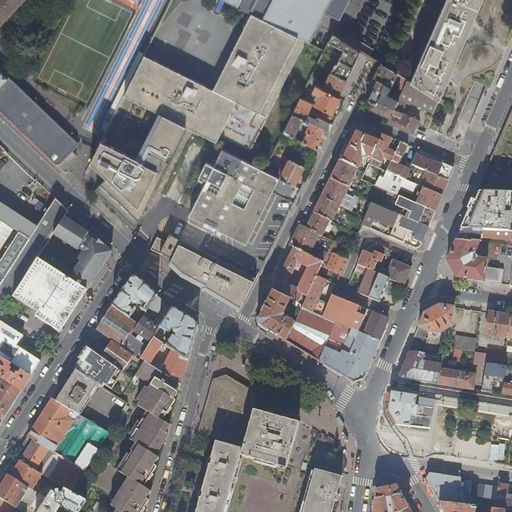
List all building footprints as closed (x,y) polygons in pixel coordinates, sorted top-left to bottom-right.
[(0,0),(0,110),(55,163),(58,164),(61,164),(62,163),(66,159),(73,151),(78,146),(79,145),(78,143),(9,77),(7,79),(0,72),(0,25),(24,0),(0,0)] [(325,12),(340,19),(349,0),(224,0),(252,14),(306,41),(309,43),(325,12)] [(444,0),(410,82),(439,100),(481,0),(444,0)] [(240,78),(213,132),(250,151),(306,41),(252,14),(213,90),(218,93),(229,72),(240,78)] [(346,81),(361,51),(333,33),(329,42),(343,49),(336,61),(338,62),(337,64),(335,63),(331,73),(346,81)] [(124,96),(144,56),(145,54),(140,52),(102,128),(106,131),(124,96)] [(156,62),(144,56),(124,96),(136,102),(156,62)] [(95,190),(127,219),(138,207),(136,205),(149,190),(153,192),(167,165),(165,164),(169,155),(172,156),(186,128),(192,116),(191,116),(206,87),(156,62),(136,102),(160,114),(137,159),(113,148),(100,173),(106,178),(95,190)] [(387,94),(397,73),(380,63),(369,85),(374,87),(369,98),(367,97),(366,100),(367,101),(370,108),(390,117),(398,100),(387,94)] [(209,139),(213,132),(240,78),(229,72),(218,93),(213,90),(206,87),(191,116),(192,116),(186,128),(209,139)] [(331,73),(322,90),(338,98),(346,81),(331,73)] [(407,101),(433,113),(439,100),(410,82),(408,80),(398,100),(390,117),(388,123),(413,134),(419,120),(406,114),(404,119),(401,118),(403,113),(402,112),(407,101)] [(320,96),(315,106),(332,114),(340,99),(338,98),(322,90),(314,86),(311,92),(320,96)] [(332,114),(315,106),(300,98),(293,114),(302,119),(310,123),(329,132),(337,117),(332,114)] [(295,134),(302,119),(293,114),(284,132),(301,141),(313,147),(320,150),(329,132),(310,123),(306,130),(307,132),(308,132),(305,139),(295,134)] [(440,122),(431,118),(427,128),(436,132),(440,122)] [(356,129),(341,160),(358,169),(363,159),(365,159),(367,157),(371,159),(372,158),(380,140),(356,129)] [(384,157),(392,161),(396,152),(388,148),(393,138),(383,134),(380,140),(372,158),(382,162),(384,157)] [(310,155),(313,147),(301,141),(297,148),(310,155)] [(90,163),(100,173),(113,148),(101,142),(92,160),(90,163)] [(403,158),(408,145),(401,142),(396,152),(392,161),(387,172),(406,180),(412,165),(413,162),(410,161),(409,164),(406,162),(405,167),(397,163),(400,157),(403,158)] [(289,196),(294,186),(280,179),(221,149),(187,219),(188,220),(191,214),(205,221),(203,224),(214,229),(215,229),(217,228),(238,238),(258,196),(268,200),(274,188),(289,196)] [(78,156),(73,151),(66,159),(70,163),(78,156)] [(443,163),(418,152),(413,162),(412,165),(424,170),(428,172),(449,181),(453,171),(442,166),(443,163)] [(290,159),(280,179),(294,186),(304,165),(290,159)] [(341,160),(332,179),(348,188),(358,169),(341,160)] [(399,196),(402,189),(406,180),(387,172),(369,164),(362,179),(399,196)] [(423,173),(424,170),(412,165),(406,180),(417,184),(418,182),(416,181),(420,172),(423,173)] [(419,182),(418,185),(420,186),(423,187),(443,196),(449,181),(428,172),(423,184),(419,182)] [(332,179),(324,195),(340,203),(348,188),(332,179)] [(413,194),(417,184),(406,180),(402,189),(413,194)] [(420,196),(417,203),(436,212),(443,196),(423,187),(421,194),(418,193),(417,195),(420,196)] [(153,192),(149,190),(136,205),(138,207),(127,219),(135,227),(153,192)] [(324,195),(316,210),(331,217),(333,218),(340,203),(324,195)] [(410,215),(409,219),(429,228),(436,212),(417,203),(399,196),(397,202),(411,208),(410,209),(412,210),(411,213),(409,212),(409,214),(410,215)] [(0,316),(7,306),(13,297),(36,260),(37,259),(54,234),(61,223),(65,218),(69,211),(57,199),(38,228),(30,240),(20,233),(0,263),(0,316)] [(0,203),(0,220),(20,233),(30,240),(38,228),(0,203)] [(399,215),(372,203),(363,224),(371,228),(375,219),(394,227),(399,215)] [(489,225),(493,205),(478,204),(469,225),(489,225)] [(511,205),(493,205),(489,225),(511,225),(511,205)] [(356,213),(345,208),(339,222),(350,227),(356,213)] [(316,210),(307,228),(320,234),(322,235),(331,217),(316,210)] [(412,238),(423,242),(429,228),(409,219),(399,215),(394,227),(390,237),(406,244),(411,232),(414,233),(412,238)] [(69,228),(73,223),(65,218),(61,223),(69,228)] [(62,240),(69,228),(61,223),(54,234),(62,240)] [(87,239),(88,237),(90,234),(73,223),(69,228),(87,239)] [(309,255),(320,234),(307,228),(300,225),(290,245),(295,247),(309,255)] [(82,247),(87,239),(69,228),(62,240),(79,251),(82,247)] [(511,231),(461,229),(457,241),(480,242),(482,242),(482,239),(493,239),(493,240),(511,240),(511,231)] [(158,237),(151,249),(172,260),(185,266),(180,276),(204,289),(203,290),(240,313),(256,279),(170,235),(166,242),(158,237)] [(88,251),(93,243),(89,241),(85,249),(88,251)] [(334,241),(333,241),(331,247),(329,250),(333,252),(338,254),(342,245),(334,241)] [(475,254),(480,242),(457,241),(448,261),(457,277),(502,284),(504,269),(487,267),(488,259),(478,258),(475,254)] [(91,253),(96,245),(93,243),(88,251),(91,253)] [(111,252),(103,244),(102,246),(98,243),(97,243),(96,245),(110,254),(111,252)] [(377,249),(388,253),(390,249),(379,244),(377,249)] [(96,245),(91,253),(89,255),(88,254),(71,280),(87,291),(110,254),(96,245)] [(317,276),(322,266),(324,262),(309,255),(295,247),(273,290),(298,303),(303,294),(308,296),(312,287),(317,276)] [(333,252),(329,250),(328,253),(324,262),(322,266),(327,268),(333,252)] [(374,254),(364,250),(358,264),(370,270),(374,271),(376,266),(379,267),(381,262),(382,262),(385,255),(376,251),(374,254)] [(333,252),(327,268),(330,269),(341,274),(348,259),(338,254),(333,252)] [(35,317),(60,332),(87,291),(71,280),(37,259),(36,260),(13,297),(38,313),(35,317)] [(172,260),(169,266),(180,276),(185,266),(172,260)] [(388,271),(382,268),(379,274),(404,285),(412,268),(393,260),(388,271)] [(362,271),(367,274),(367,273),(368,274),(370,270),(358,264),(356,268),(353,275),(359,277),(362,271)] [(327,268),(322,266),(317,276),(325,279),(330,269),(327,268)] [(379,274),(377,273),(374,271),(370,270),(368,274),(367,273),(367,274),(359,293),(369,297),(378,278),(379,274)] [(387,285),(402,291),(404,285),(379,274),(378,278),(369,297),(371,298),(380,302),(387,285)] [(320,296),(327,280),(325,279),(317,276),(312,287),(308,296),(307,298),(304,304),(309,306),(307,310),(321,316),(323,316),(330,301),(320,296)] [(141,308),(147,312),(157,295),(154,291),(139,277),(131,278),(113,306),(131,318),(137,308),(134,306),(135,304),(137,304),(138,304),(139,303),(143,305),(141,308)] [(261,325),(286,341),(299,315),(303,306),(298,303),(273,290),(259,318),(261,325)] [(360,328),(368,309),(363,307),(332,294),(330,301),(323,316),(323,317),(321,316),(307,310),(309,306),(304,304),(303,306),(299,315),(286,341),(334,370),(341,353),(326,347),(329,338),(345,345),(352,329),(380,341),(387,325),(387,317),(370,310),(367,319),(370,320),(365,331),(360,328)] [(153,323),(166,303),(157,295),(147,312),(139,323),(132,334),(149,345),(151,343),(148,341),(149,340),(138,334),(139,333),(152,341),(155,336),(156,335),(157,333),(161,328),(153,323)] [(452,326),(455,307),(440,305),(425,313),(409,351),(419,353),(422,353),(428,339),(425,338),(428,331),(437,335),(452,326)] [(113,306),(97,330),(109,338),(114,340),(121,345),(135,354),(137,356),(142,349),(145,352),(149,345),(132,334),(139,323),(131,318),(113,306)] [(166,339),(157,333),(156,335),(155,336),(165,342),(171,347),(173,348),(189,360),(198,326),(196,320),(174,307),(161,327),(169,332),(171,332),(173,328),(174,330),(174,331),(175,333),(176,334),(175,335),(173,334),(168,342),(165,340),(166,339)] [(486,334),(507,337),(511,316),(489,313),(486,334)] [(0,321),(0,356),(2,358),(31,376),(41,362),(31,355),(16,346),(23,336),(0,321)] [(364,379),(380,341),(352,329),(345,345),(341,353),(334,370),(355,382),(364,379)] [(106,343),(109,338),(97,330),(93,336),(104,343),(106,343)] [(151,363),(165,342),(155,336),(152,341),(151,343),(149,345),(145,352),(142,357),(146,360),(151,363)] [(456,336),(454,348),(456,349),(458,349),(463,350),(475,351),(477,339),(456,336)] [(124,371),(135,354),(121,345),(114,340),(103,357),(116,366),(124,371)] [(46,354),(36,347),(31,355),(41,362),(46,354)] [(112,389),(124,371),(116,366),(103,357),(86,347),(79,357),(80,359),(81,360),(75,370),(77,371),(98,385),(103,388),(105,384),(112,389)] [(173,348),(162,370),(179,382),(182,384),(189,360),(173,348)] [(455,364),(461,365),(463,350),(458,349),(456,349),(454,362),(455,364)] [(489,350),(489,354),(487,363),(496,364),(503,365),(505,353),(489,350)] [(418,358),(419,353),(409,351),(399,373),(402,378),(438,384),(441,369),(443,356),(440,356),(439,362),(418,358)] [(473,364),(487,366),(487,363),(489,354),(476,352),(473,364)] [(511,354),(505,353),(503,365),(507,366),(511,366),(511,354)] [(0,378),(2,380),(21,391),(31,376),(2,358),(0,356),(0,378)] [(129,369),(126,372),(130,375),(130,376),(134,378),(141,368),(146,360),(142,357),(141,358),(140,357),(131,371),(129,369)] [(118,511),(143,511),(146,508),(145,507),(149,500),(145,497),(150,490),(144,487),(149,480),(150,481),(154,474),(153,474),(158,467),(153,464),(158,457),(154,455),(159,448),(161,448),(164,443),(163,442),(168,434),(163,431),(168,424),(163,420),(167,413),(168,414),(172,409),(170,408),(175,401),(171,398),(176,391),(174,389),(179,382),(162,370),(151,363),(146,360),(141,368),(158,379),(143,403),(155,411),(151,417),(149,416),(135,437),(142,441),(135,452),(132,450),(119,470),(133,479),(129,486),(126,485),(113,505),(120,510),(118,511)] [(483,391),(492,392),(496,364),(487,363),(487,366),(483,391)] [(460,372),(441,369),(438,384),(457,387),(460,372)] [(79,415),(98,385),(77,371),(57,401),(79,415)] [(476,374),(460,372),(457,387),(473,390),(476,374)] [(287,469),(296,434),(299,425),(299,422),(254,409),(258,394),(227,375),(214,379),(199,432),(244,445),(243,449),(216,441),(196,511),(225,511),(241,456),(287,469)] [(511,378),(511,383),(504,382),(504,383),(503,394),(511,395),(511,378)] [(0,422),(1,423),(21,391),(2,380),(0,383),(0,422)] [(419,397),(419,396),(392,392),(389,410),(397,425),(410,426),(411,415),(423,416),(425,406),(416,405),(417,397),(419,397)] [(53,399),(28,436),(34,440),(50,450),(55,453),(59,455),(77,466),(86,472),(110,434),(79,415),(57,401),(53,399)] [(425,406),(423,416),(429,417),(430,410),(433,410),(433,407),(425,406)] [(511,411),(502,411),(499,430),(511,431),(511,411)] [(407,443),(421,444),(424,427),(410,426),(397,425),(407,443)] [(431,428),(424,427),(421,444),(426,445),(427,438),(432,438),(433,428),(431,428)] [(37,471),(50,450),(34,440),(21,461),(37,471)] [(41,474),(55,453),(50,450),(37,471),(41,474)] [(64,487),(77,466),(59,455),(55,453),(41,474),(46,477),(57,484),(57,483),(64,487)] [(45,479),(46,477),(41,474),(37,471),(21,461),(12,476),(29,486),(31,487),(33,489),(41,477),(45,479)] [(314,476),(303,511),(333,511),(344,475),(316,467),(314,476)] [(459,494),(461,478),(431,473),(427,479),(439,501),(465,505),(466,498),(469,499),(470,496),(459,494)] [(17,509),(31,487),(29,486),(12,476),(9,474),(0,488),(0,497),(13,506),(17,509)] [(472,483),(472,480),(466,479),(464,490),(466,492),(470,493),(470,496),(477,497),(476,500),(496,503),(498,487),(472,483)] [(511,495),(507,494),(509,485),(499,484),(498,487),(496,503),(495,509),(506,511),(511,511),(511,495)] [(399,511),(409,507),(397,485),(377,489),(373,511),(399,511)] [(40,487),(37,491),(48,498),(50,494),(40,487)] [(64,503),(81,511),(88,501),(66,488),(63,492),(58,494),(52,491),(50,494),(48,498),(38,511),(54,511),(59,504),(62,505),(64,504),(64,503)] [(22,511),(17,509),(13,506),(0,497),(0,511),(22,511)] [(445,511),(506,511),(495,509),(492,509),(491,511),(475,511),(477,506),(465,505),(439,501),(445,511)]
